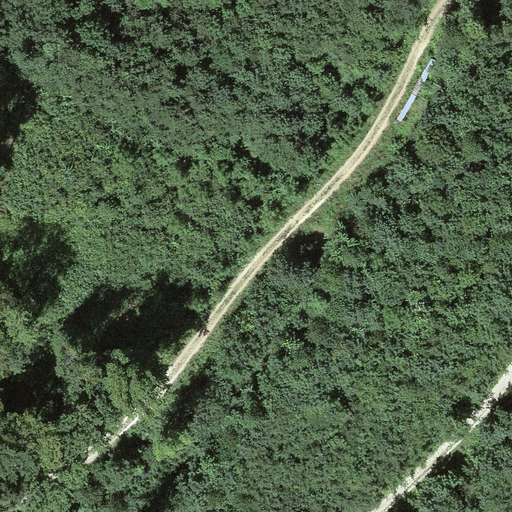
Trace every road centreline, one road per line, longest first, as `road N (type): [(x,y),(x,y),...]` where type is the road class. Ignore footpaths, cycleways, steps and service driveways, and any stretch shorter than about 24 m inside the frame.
road 1 (track): [(0,511),(109,437),(170,375),(316,191),(357,157),(444,0)]
road 2 (track): [(511,372),(450,448),(378,511)]
road 3 (track): [(170,375),(47,394),(0,410)]
